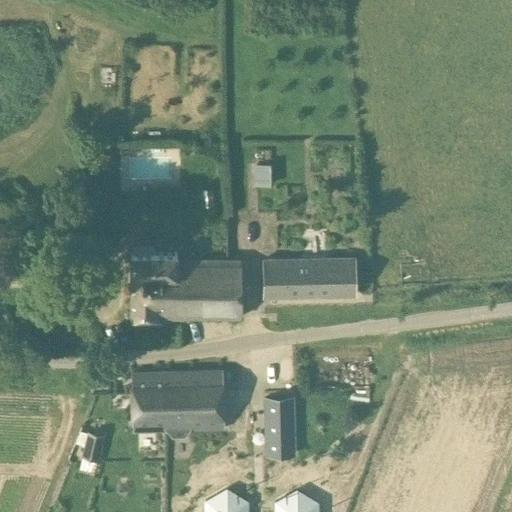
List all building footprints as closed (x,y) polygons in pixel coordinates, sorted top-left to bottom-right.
[(252,163),(253,185),(270,184),(269,162),(252,163)] [(130,320),(160,320),(160,316),(240,316),(240,258),(177,258),(177,252),(130,252),(130,320)] [(355,255),(262,257),(262,296),(356,295),(355,255)] [(224,429),(222,369),(131,371),(133,432),(167,431),(171,436),(184,435),(188,430),(224,429)] [(292,396),(264,397),(265,417),(276,416),(277,454),(294,453),(292,396)] [(82,450),(99,454),(104,434),(87,430),(82,450)] [(248,511),(248,499),(226,486),(204,499),(203,511),(248,511)] [(318,511),(318,500),(296,487),(274,500),(273,511),(318,511)]
